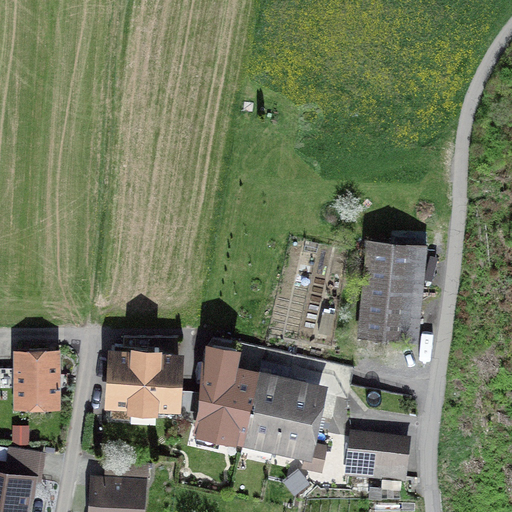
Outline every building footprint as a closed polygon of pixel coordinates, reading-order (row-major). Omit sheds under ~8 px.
[(417,243),(360,240),(355,334),(412,337),(417,243)] [(177,349),(99,346),(96,405),(174,409),(177,349)] [(55,348),(12,348),(12,409),(56,409),(55,348)] [(198,434),(239,444),(256,370),(215,361),(198,434)] [(256,370),(239,444),(272,451),(289,377),(256,370)] [(289,377),(272,451),(303,458),(319,384),(289,377)] [(403,432),(345,428),(343,472),(401,476),(403,432)] [(26,511),(33,475),(0,469),(0,511),(26,511)] [(139,511),(141,476),(86,475),(84,511),(139,511)]
